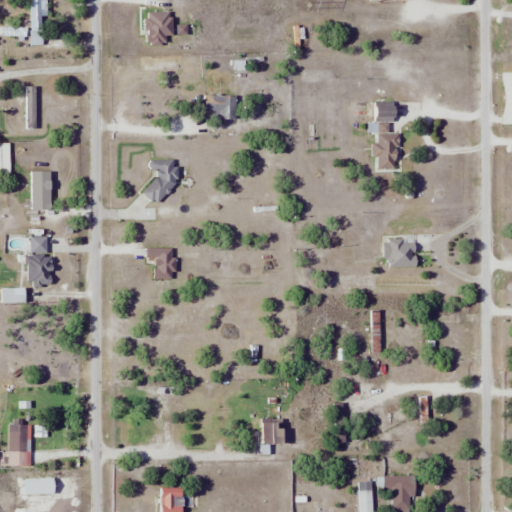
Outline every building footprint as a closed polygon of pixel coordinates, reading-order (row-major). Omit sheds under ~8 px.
[(30,0),(31,45),(42,45),(41,0),(30,0)] [(178,62),(145,62),(145,71),(178,71),(178,62)] [(235,96),(205,96),(205,119),(235,119),(235,96)] [(373,122),(395,122),(395,102),(373,102),(373,122)] [(397,168),(397,134),(375,134),(375,168),(397,168)] [(30,210),(52,210),(52,172),(30,172),(30,210)] [(432,251),(432,235),(412,235),(412,240),(384,241),(384,267),(411,266),(411,252),(432,251)] [(25,285),(52,285),(52,255),(25,255),(25,285)] [(344,442),(343,404),(335,404),(335,442),(344,442)] [(283,446),(283,418),(261,418),(261,446),(283,446)] [(17,433),(7,433),(7,466),(30,466),(30,426),(17,426),(17,433)] [(392,511),(409,511),(409,497),(415,497),(415,477),(384,477),(384,490),(392,490),(392,511)] [(372,511),(372,481),(358,481),(358,511),(372,511)] [(182,511),(183,488),(161,488),(160,511),(182,511)]
